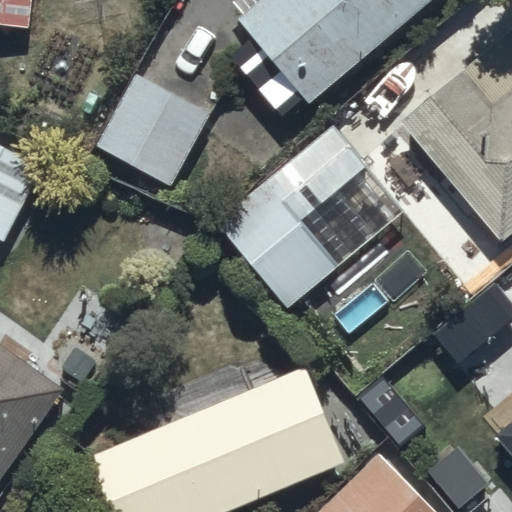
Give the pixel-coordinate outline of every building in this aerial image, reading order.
[(0,0),(0,24),(27,28),(30,0),(0,0)] [(427,0),(231,0),(229,2),(239,13),(233,18),(306,106),(427,0)] [(511,21),(393,124),(498,245),(511,233),(511,21)] [(209,112),(133,70),(91,146),(167,188),(209,112)] [(212,221),(284,309),(366,242),(329,196),(368,164),(334,122),(212,221)] [(40,166),(0,145),(0,240),(1,241),(40,166)] [(0,476),(61,388),(27,364),(33,357),(4,336),(0,340),(0,476)] [(105,511),(220,511),(342,461),(302,365),(83,457),(105,511)] [(315,511),(434,511),(375,452),(315,511)]
